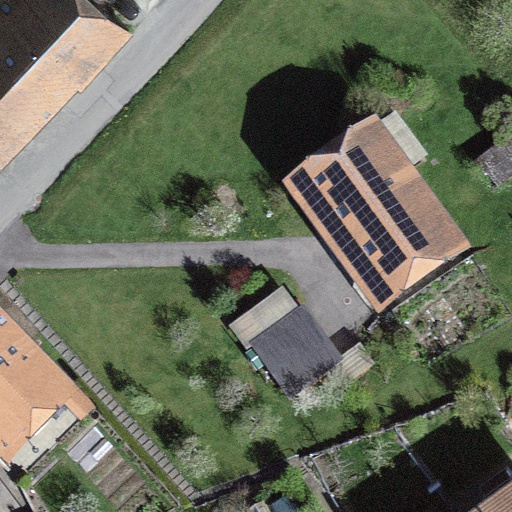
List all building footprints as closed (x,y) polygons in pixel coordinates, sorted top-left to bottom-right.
[(0,0),(0,142),(121,23),(98,0),(0,0)] [(370,103),(276,168),(374,310),(468,245),(370,103)] [(292,398),(349,359),(292,277),(235,316),(292,398)] [(0,444),(6,450),(74,384),(0,309),(0,444)] [(511,511),(511,482),(472,511),(511,511)]
